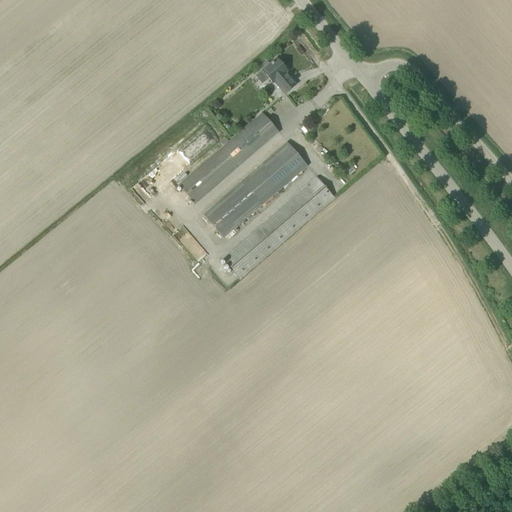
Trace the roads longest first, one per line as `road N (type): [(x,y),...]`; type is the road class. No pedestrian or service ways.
road 1 (unclassified): [(511,268),(365,75)]
road 2 (unclassified): [(365,75),(407,67),(511,181)]
